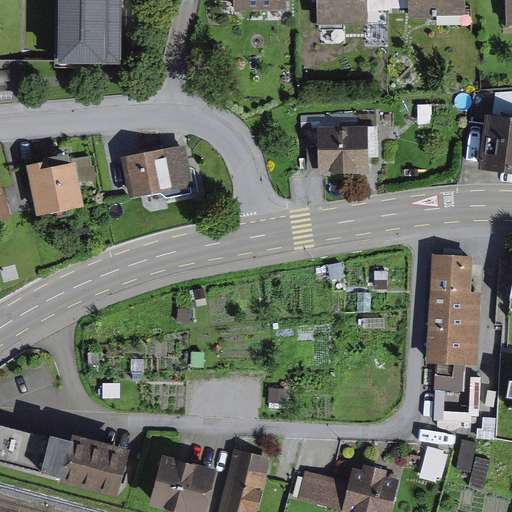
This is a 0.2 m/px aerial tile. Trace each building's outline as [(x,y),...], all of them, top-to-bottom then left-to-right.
[(63,0),(62,67),(126,68),(127,0),(63,0)] [(285,0),(234,0),(234,11),(285,12),(285,0)] [(463,0),(324,0),(325,20),(382,17),(381,0),(414,0),(415,16),(464,14),(463,0)] [(374,155),(374,106),(300,107),(301,155),(374,155)] [(511,111),(494,110),(487,164),(511,167),(511,111)] [(204,189),(195,142),(129,155),(139,202),(204,189)] [(3,157),(0,157),(0,219),(18,215),(3,157)] [(50,161),(33,164),(45,216),(94,205),(84,161),(52,168),(50,161)] [(485,363),(490,254),(439,252),(434,361),(485,363)] [(0,451),(122,488),(133,450),(83,435),(80,444),(27,429),(24,437),(0,430),(0,451)] [(277,457),(240,448),(224,511),(269,511),(264,510),(277,457)] [(204,511),(214,470),(162,459),(152,503),(193,511),(204,511)] [(350,483),(308,471),(301,497),(352,511),(396,511),(406,480),(355,465),(350,483)]
